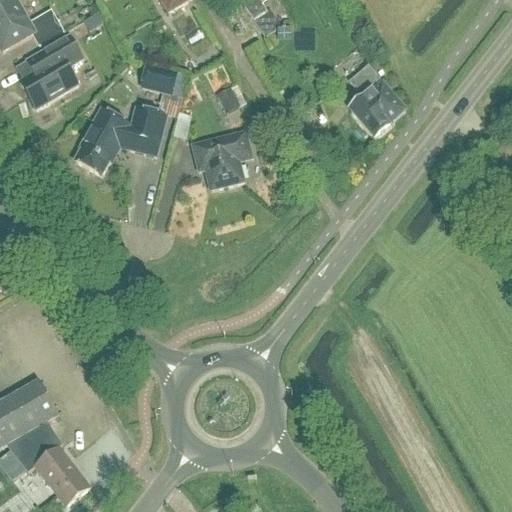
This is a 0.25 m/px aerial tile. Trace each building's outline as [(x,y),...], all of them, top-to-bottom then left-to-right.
[(39,51),(64,37),(51,15),(30,28),(13,0),(0,0),(0,54),(2,57),(32,39),(39,51)] [(157,0),(168,18),(188,7),(184,0),(157,0)] [(245,0),(239,4),(265,42),(281,32),(270,15),(267,17),(259,5),(266,0),(245,0)] [(31,80),(19,87),(36,116),(79,90),(69,74),(83,65),(69,41),(24,68),(31,80)] [(171,100),(176,79),(146,71),(142,87),(160,92),(158,97),(171,100)] [(350,87),(354,92),(365,104),(350,117),(375,146),(390,134),(388,131),(405,116),(383,90),(368,72),(350,87)] [(217,100),(227,119),(247,108),(237,89),(217,100)] [(156,162),(166,122),(136,114),(132,132),(101,115),(80,153),(82,154),(75,167),(101,181),(115,157),(117,158),(120,153),(156,162)] [(239,167),(252,164),(246,138),(192,151),(199,177),(206,176),(211,196),(244,187),(239,167)] [(66,511),(91,493),(60,453),(62,452),(47,427),(59,420),(39,386),(0,408),(0,454),(6,451),(27,479),(36,473),(65,511),(66,511)]
